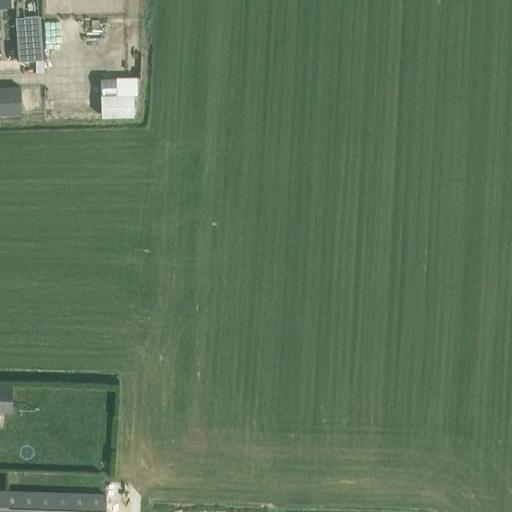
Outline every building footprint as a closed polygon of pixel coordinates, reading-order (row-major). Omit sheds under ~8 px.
[(43,13),(18,14),(21,58),(46,57),(43,13)] [(0,112),(21,112),(21,86),(0,86),(0,112)] [(104,115),(138,114),(138,89),(104,89),(104,115)] [(0,410),(11,411),(12,387),(0,386),(0,410)] [(0,511),(105,511),(106,495),(0,491),(0,511)]
